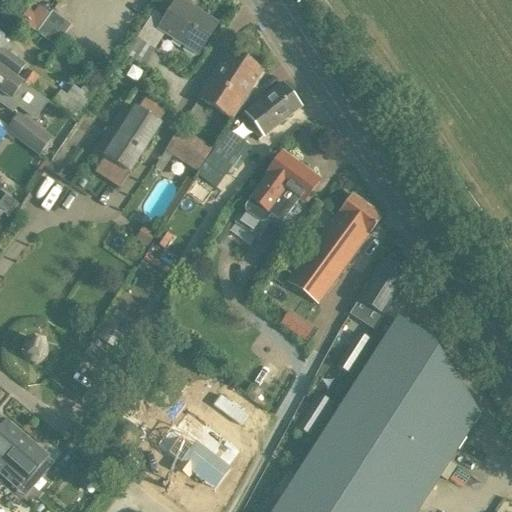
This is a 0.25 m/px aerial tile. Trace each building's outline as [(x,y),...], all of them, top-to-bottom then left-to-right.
[(192,9),(178,0),(176,0),(163,20),(152,13),(135,39),(135,38),(124,55),(143,67),(163,35),(196,56),(214,27),(190,12),(192,9)] [(70,26),(51,11),(35,33),(55,47),(70,26)] [(0,68),(21,84),(22,83),(29,88),(36,78),(25,71),(19,80),(15,77),(23,67),(5,54),(8,49),(0,42),(0,68)] [(262,70),(229,49),(197,98),(230,120),(262,70)] [(22,83),(21,84),(0,68),(0,104),(13,114),(18,108),(36,121),(49,103),(29,88),(22,83)] [(98,86),(88,79),(79,91),(72,86),(65,95),(59,91),(52,101),(75,118),(98,86)] [(301,107),(281,83),(243,113),(262,137),(301,107)] [(160,125),(134,108),(102,157),(129,174),(160,125)] [(50,140),(18,116),(6,131),(38,156),(50,140)] [(211,150),(178,129),(164,151),(197,172),(211,150)] [(227,131),(196,175),(199,178),(155,244),(163,250),(201,191),(202,192),(207,183),(214,188),(230,166),(227,164),(231,157),(241,164),(252,149),(242,143),(242,142),(227,131)] [(318,181),(281,154),(265,176),(266,177),(243,208),(244,214),(241,218),(236,215),(231,221),(235,224),(229,233),(250,248),(255,241),(257,242),(270,224),(283,233),(287,228),(289,229),(310,200),(306,197),(318,181)] [(381,217),(350,195),(337,214),(336,214),(287,281),(318,304),(381,217)] [(136,237),(147,245),(157,233),(146,225),(136,237)] [(407,277),(383,261),(357,301),(382,317),(407,277)] [(429,341),(396,319),(272,511),(417,511),(440,477),(447,482),(456,467),(449,463),(479,417),(429,341)] [(293,321),(290,332),(309,337),(312,326),(293,321)] [(46,356),(47,350),(46,344),(42,340),(36,337),(30,337),(25,340),(21,344),(20,350),(21,356),(25,361),(30,364),(36,364),(42,361),(46,356)] [(210,378),(202,398),(249,416),(257,396),(210,378)] [(174,425),(157,447),(214,491),(231,469),(228,467),(240,451),(188,412),(176,427),(174,425)] [(0,453),(18,433),(4,421),(2,423),(0,420),(0,453)] [(45,457),(18,433),(0,453),(0,474),(17,490),(33,472),(39,478),(50,465),(44,459),(45,457)]
